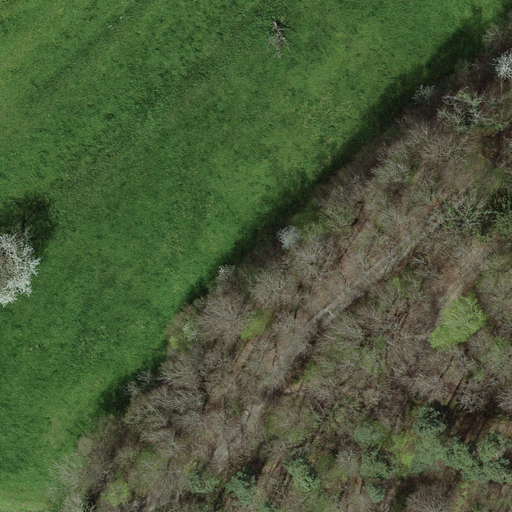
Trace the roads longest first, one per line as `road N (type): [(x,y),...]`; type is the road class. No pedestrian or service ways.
road 1 (track): [(143,510),(228,470),(315,331),(511,152)]
road 2 (track): [(511,234),(471,263),(430,315),(390,427),(381,511)]
